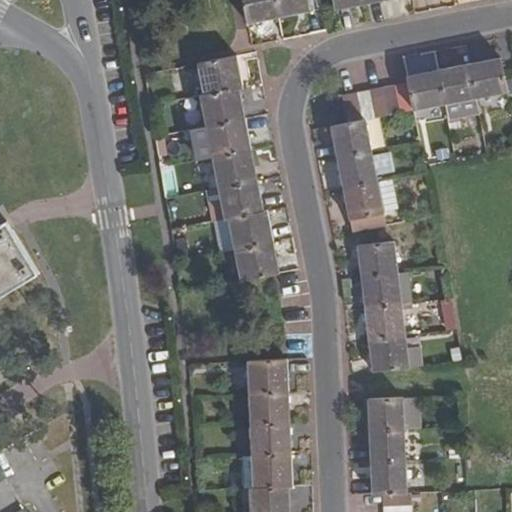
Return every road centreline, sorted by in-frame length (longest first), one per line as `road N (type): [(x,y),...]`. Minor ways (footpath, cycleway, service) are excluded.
road 1 (residential): [(511,16),(333,51),(306,66),(287,91),(284,129),(323,292),(330,511)]
road 2 (secondary): [(146,511),(132,358),(88,70)]
